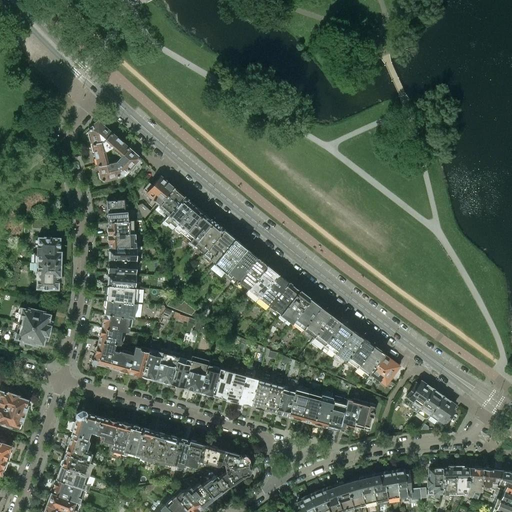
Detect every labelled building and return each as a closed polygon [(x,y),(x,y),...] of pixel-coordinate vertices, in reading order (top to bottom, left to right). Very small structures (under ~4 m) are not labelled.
[(110,132),(98,122),(97,123),(96,122),(92,124),(91,126),(91,127),(89,128),(91,134),(89,135),(91,143),(104,139),(110,132)] [(128,148),(110,132),(104,139),(109,148),(113,146),(116,149),(115,150),(121,156),(128,148)] [(107,154),(106,150),(109,148),(104,139),(91,143),(93,152),(95,151),(99,165),(109,163),(107,154)] [(135,163),(139,158),(128,148),(121,156),(116,161),(124,174),(124,175),(129,170),(130,171),(136,164),(135,163)] [(124,174),(116,161),(109,163),(99,165),(100,171),(99,172),(100,178),(102,178),(102,180),(110,178),(110,179),(119,177),(119,176),(124,174)] [(159,204),(173,187),(160,176),(153,184),(149,181),(144,188),(147,191),(147,192),(153,197),(152,198),(159,204)] [(168,212),(183,195),(173,187),(159,204),(168,212)] [(175,225),(193,204),(187,199),(183,195),(168,212),(164,218),(168,222),(170,221),(175,225)] [(124,211),(124,198),(107,200),(107,212),(105,216),(108,220),(108,221),(128,220),(127,211),(124,211)] [(150,211),(149,210),(141,203),(137,205),(141,214),(142,217),(144,218),(150,211)] [(185,234),(202,213),(201,213),(201,211),(198,208),(196,208),(196,207),(193,204),(175,225),(174,227),(178,230),(179,229),(185,234)] [(195,242),(213,221),(209,218),(209,219),(208,218),(208,216),(205,214),(203,214),(202,213),(185,234),(190,238),(189,240),(194,244),(195,242)] [(133,232),(133,224),(132,219),(128,220),(108,221),(108,226),(107,229),(108,232),(108,233),(133,232)] [(204,252),(223,229),(220,226),(220,227),(213,221),(195,242),(200,246),(199,248),(204,252)] [(215,262),(234,238),(230,234),(229,235),(228,233),(226,231),(224,230),(223,229),(204,252),(215,262)] [(135,232),(133,232),(108,233),(108,235),(107,237),(109,240),(109,246),(136,246),(138,246),(138,241),(135,241),(135,232)] [(59,250),(59,237),(49,236),(49,234),(44,234),(43,236),(38,236),(38,244),(37,244),(37,252),(33,252),(33,261),(59,262),(60,250),(59,250)] [(225,273),(245,248),(246,248),(245,248),(245,247),(244,247),(242,245),(242,244),(241,243),(240,244),(239,242),(236,240),(235,240),(235,239),(234,238),(215,262),(213,263),(215,264),(215,263),(219,266),(218,267),(220,268),(220,267),(225,271),(224,272),(225,273)] [(136,259),(136,250),(136,246),(109,246),(108,258),(136,259)] [(239,278),(256,257),(255,257),(255,255),(252,252),(250,253),(249,252),(250,251),(246,248),(246,249),(245,248),(225,273),(231,278),(234,274),(239,278)] [(249,288),(267,265),(266,264),(265,264),(264,262),(261,261),(261,260),(261,259),(260,260),(259,260),(260,259),(257,257),(256,257),(239,278),(238,279),(249,288)] [(135,272),(136,259),(108,258),(108,271),(135,272)] [(57,288),(57,274),(59,274),(59,262),(33,261),(33,269),(35,269),(35,277),(36,277),(36,286),(41,286),(41,288),(57,288)] [(259,296),(277,273),(267,265),(249,288),(259,296)] [(134,281),(135,272),(108,271),(108,272),(106,274),(106,277),(108,279),(107,284),(134,287),(134,281)] [(269,305),(287,282),(287,281),(284,279),(284,278),(283,278),(281,276),(278,275),(278,274),(278,273),(277,273),(259,296),(269,305)] [(280,313),(298,290),(288,281),(269,305),(266,309),(268,311),(272,306),(280,313)] [(135,302),(137,287),(134,287),(107,284),(107,285),(105,287),(105,291),(106,293),(105,298),(134,302),(135,302)] [(291,322),(292,320),(309,298),(298,290),(280,313),(291,322)] [(132,317),(134,302),(105,298),(105,300),(104,301),(103,305),(104,306),(103,313),(131,317),(132,317)] [(171,298),(168,304),(192,315),(195,307),(182,301),(181,303),(171,298)] [(303,328),(319,306),(309,298),(292,320),(303,328)] [(313,336),(330,314),(319,306),(303,328),(313,336)] [(48,319),(49,313),(44,311),(45,308),(38,307),(38,309),(28,307),(28,308),(19,307),(17,314),(19,314),(17,322),(49,329),(51,320),(48,319)] [(130,325),(131,317),(103,313),(101,315),(101,319),(102,320),(101,326),(124,330),(127,331),(128,325),(130,325)] [(324,344),(341,322),(330,314),(313,336),(324,344)] [(47,339),(49,329),(17,322),(15,331),(13,331),(12,337),(20,339),(20,340),(30,343),(30,345),(36,346),(37,343),(42,344),(44,338),(47,339)] [(334,352),(352,330),(341,322),(324,344),(334,352)] [(123,339),(124,330),(101,326),(101,327),(99,327),(97,334),(99,334),(97,340),(115,343),(119,344),(119,343),(121,342),(123,339)] [(346,359),(362,338),(352,330),(334,352),(333,354),(344,362),(346,359)] [(356,366),(357,366),(372,345),(362,338),(346,359),(356,366)] [(108,366),(113,349),(115,343),(97,340),(96,345),(94,346),(93,351),(94,353),(93,358),(91,358),(90,362),(91,363),(94,364),(97,363),(108,366)] [(368,373),(382,355),(383,354),(372,345),(357,366),(365,371),(362,375),(365,377),(368,373)] [(141,376),(148,348),(139,346),(139,347),(135,346),(132,354),(127,372),(133,374),(134,375),(138,376),(140,375),(141,376)] [(153,379),(161,352),(148,348),(141,376),(142,376),(145,378),(149,378),(153,379)] [(127,372),(132,354),(129,353),(129,352),(122,350),(122,351),(119,350),(118,351),(113,349),(108,366),(119,369),(118,371),(126,373),(127,372)] [(170,384),(178,357),(161,352),(153,379),(170,384)] [(394,369),(397,366),(382,355),(368,373),(375,378),(377,376),(384,382),(387,379),(389,381),(392,377),(390,375),(391,373),(394,374),(396,371),(394,369)] [(182,387),(190,360),(178,357),(170,384),(182,387)] [(199,392),(206,365),(190,360),(182,387),(199,392)] [(212,395),(219,370),(211,368),(211,366),(206,365),(199,392),(204,393),(207,395),(212,395)] [(224,399),(232,372),(219,368),(219,370),(212,395),(217,396),(218,398),(222,400),(223,398),(224,399)] [(236,402),(244,375),(232,372),(224,399),(229,400),(230,402),(234,403),(236,402)] [(249,406),(257,379),(244,375),(236,402),(242,404),(242,405),(247,406),(248,405),(249,406)] [(262,409),(269,382),(257,379),(249,406),(254,407),(255,409),(259,410),(261,409),(262,409)] [(416,412),(432,389),(421,380),(418,384),(415,382),(412,386),(412,387),(405,396),(406,397),(403,403),(416,412)] [(274,412),(281,385),(269,382),(262,409),(266,410),(267,412),(271,413),(273,412),(274,412)] [(25,404),(27,399),(20,396),(21,395),(10,392),(12,388),(0,384),(0,405),(24,414),(27,405),(25,404)] [(287,416),(294,391),(287,390),(288,386),(282,384),(281,385),(274,412),(279,414),(279,415),(285,417),(285,415),(287,416)] [(299,419),(307,392),(294,389),(294,391),(287,416),(292,417),(293,419),(297,420),(299,419)] [(426,419),(442,396),(432,389),(416,412),(426,419)] [(312,422),(320,396),(307,392),(299,419),(312,422)] [(325,426),(332,401),(333,400),(320,396),(312,422),(314,423),(314,425),(318,426),(320,425),(325,426)] [(444,424),(455,410),(452,408),(454,404),(442,396),(426,419),(439,428),(443,423),(444,424)] [(352,425),(359,403),(360,400),(352,398),(351,399),(347,398),(345,405),(337,429),(339,430),(339,427),(343,428),(345,423),(352,425)] [(372,417),(373,412),(372,412),(374,404),(360,400),(359,403),(352,425),(362,428),(363,425),(368,426),(369,421),(371,422),(372,417)] [(337,429),(345,405),(332,401),(325,426),(326,426),(328,428),(331,429),(333,428),(337,429)] [(21,423),(24,414),(0,405),(0,422),(6,424),(10,426),(11,425),(18,427),(19,422),(21,423)] [(94,433),(99,416),(85,412),(84,410),(80,409),(79,410),(77,410),(77,411),(75,412),(74,415),(75,418),(70,433),(87,438),(89,431),(94,433)] [(110,442),(116,421),(114,420),(114,418),(110,417),(108,418),(99,416),(94,433),(102,435),(101,440),(110,442)] [(121,452),(121,451),(129,424),(116,421),(110,442),(108,449),(121,452)] [(133,454),(141,427),(129,424),(121,451),(133,454)] [(145,459),(153,431),(141,427),(133,454),(140,456),(140,458),(145,459)] [(157,460),(165,434),(153,431),(145,459),(150,461),(151,458),(157,460)] [(87,438),(70,433),(63,453),(88,461),(91,451),(86,449),(88,442),(86,441),(87,438)] [(169,463),(177,437),(165,434),(157,460),(157,462),(162,464),(163,462),(169,463)] [(182,463),(188,440),(177,437),(169,463),(175,465),(174,469),(178,470),(181,467),(182,463)] [(195,466),(201,444),(196,442),(195,441),(191,440),(189,441),(188,440),(182,463),(195,466)] [(9,451),(11,446),(0,442),(0,457),(8,461),(11,452),(9,451)] [(248,457),(246,455),(243,454),(242,455),(217,448),(217,447),(212,445),(211,447),(204,445),(200,460),(218,465),(219,462),(224,463),(224,468),(247,464),(247,461),(248,459),(248,457)] [(88,475),(92,462),(88,461),(63,453),(62,458),(60,458),(59,462),(60,463),(59,465),(88,475)] [(5,469),(8,461),(0,457),(0,473),(1,474),(3,469),(5,469)] [(228,485),(244,474),(246,474),(248,473),(250,470),(250,467),(248,466),(247,464),(224,468),(225,472),(220,475),(228,485)] [(89,475),(88,475),(59,465),(55,478),(84,489),(88,490),(90,485),(86,483),(89,475)] [(441,493),(440,467),(440,465),(434,465),(434,467),(433,467),(433,468),(429,468),(427,470),(427,477),(426,478),(426,484),(427,485),(427,490),(432,490),(432,496),(440,496),(441,493)] [(453,479),(454,476),(454,465),(447,465),(447,467),(440,467),(441,493),(453,493),(453,479)] [(468,483),(468,467),(461,467),(461,465),(454,465),(454,476),(453,479),(453,493),(464,493),(464,492),(468,483)] [(478,490),(482,468),(481,468),(481,467),(474,466),(474,467),(468,467),(468,483),(464,492),(470,495),(470,494),(476,496),(478,490)] [(491,495),(499,477),(502,469),(501,469),(500,468),(496,468),(496,469),(490,468),(488,467),(485,467),(483,468),(482,468),(478,490),(491,495)] [(420,498),(419,488),(409,488),(408,474),(407,470),(402,470),(400,469),(396,469),(395,472),(394,472),(398,496),(406,495),(407,499),(411,498),(411,497),(416,497),(416,498),(420,498)] [(511,482),(511,470),(502,469),(499,477),(511,482)] [(398,498),(398,496),(394,472),(389,473),(387,471),(383,471),(382,474),(381,474),(386,498),(394,497),(394,499),(398,498)] [(386,498),(381,474),(376,475),(374,473),(370,474),(370,476),(369,476),(375,502),(376,505),(387,502),(386,498)] [(221,490),(228,485),(220,475),(217,477),(216,475),(211,479),(210,479),(202,485),(201,486),(211,498),(215,494),(217,495),(221,492),(221,490)] [(375,502),(369,476),(364,478),(362,476),(358,477),(357,479),(364,503),(370,501),(371,503),(375,502)] [(511,503),(511,482),(499,477),(491,495),(497,498),(511,503)] [(79,502),(84,489),(55,478),(55,479),(53,478),(51,482),(50,485),(52,486),(50,491),(79,502)] [(364,503),(357,479),(345,482),(352,506),(358,504),(359,506),(364,505),(364,503)] [(352,506),(345,482),(343,483),(341,481),(338,482),(337,485),(332,487),(342,511),(346,510),(345,508),(352,506)] [(211,498),(201,486),(198,483),(191,489),(189,486),(186,489),(200,506),(205,502),(207,503),(210,500),(211,498)] [(339,511),(342,511),(332,487),(331,487),(329,485),(326,487),(325,489),(320,491),(329,511),(339,511)] [(137,493),(131,488),(124,489),(127,492),(131,495),(133,497),(137,493)] [(194,511),(200,506),(186,489),(185,489),(179,491),(175,495),(190,511),(194,511)] [(329,511),(320,491),(319,491),(318,490),(314,491),(314,493),(308,496),(316,511),(329,511)] [(76,510),(79,502),(50,491),(50,492),(47,495),(47,498),(45,504),(67,511),(75,511),(77,510),(76,510)] [(190,511),(175,495),(165,505),(171,511),(190,511)] [(316,511),(308,496),(306,495),(302,496),(302,499),(296,502),(301,511),(300,511),(316,511)] [(506,511),(511,511),(511,503),(497,498),(494,504),(492,503),(490,506),(493,508),(506,511)]
